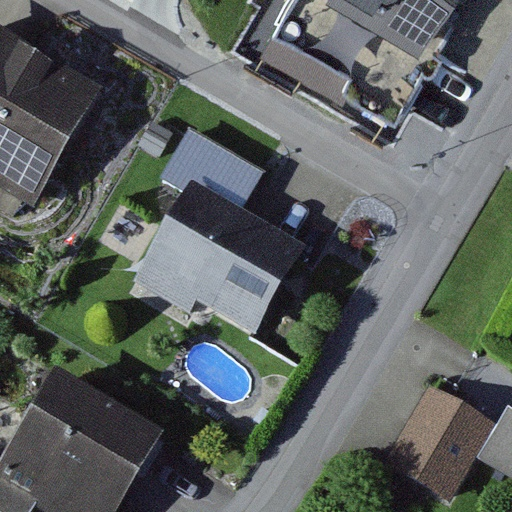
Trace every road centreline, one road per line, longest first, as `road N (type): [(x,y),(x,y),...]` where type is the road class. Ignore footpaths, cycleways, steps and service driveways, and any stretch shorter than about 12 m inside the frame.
road 1 (residential): [(452,213),(81,0)]
road 2 (residential): [(452,213),(318,448),(270,511)]
